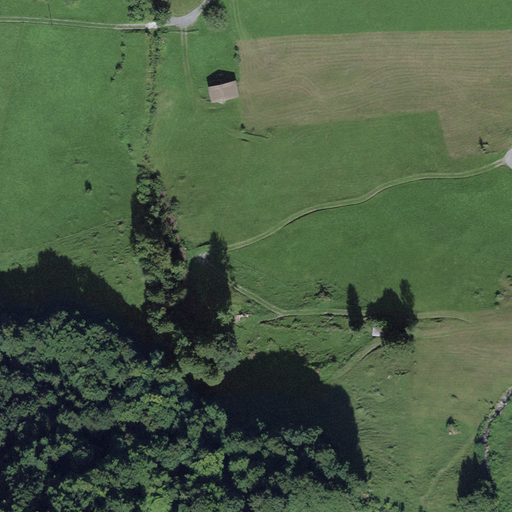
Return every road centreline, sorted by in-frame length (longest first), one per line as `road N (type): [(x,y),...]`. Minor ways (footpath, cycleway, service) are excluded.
road 1 (track): [(510,159),(463,174),(407,177),(210,251)]
road 2 (track): [(0,20),(143,28),(185,22),(212,0)]
